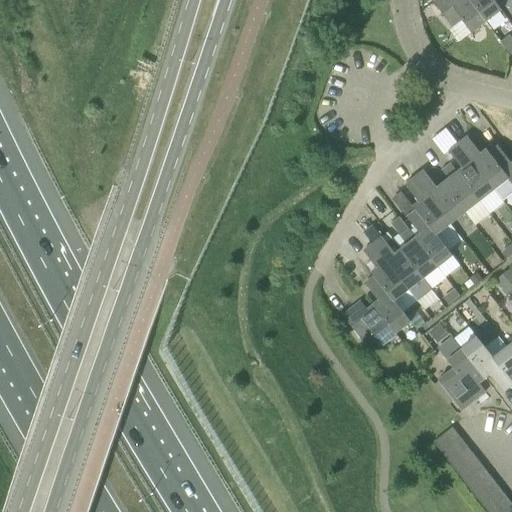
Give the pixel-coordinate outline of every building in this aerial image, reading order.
[(471,34),(487,23),(487,22),(470,0),(438,0),(434,3),(452,28),(462,21),(471,34)] [(470,0),(487,22),(502,12),(492,0),(470,0)] [(511,38),(511,37),(502,43),(511,56),(511,53),(511,38)] [(459,145),(494,192),(501,201),(511,193),(511,184),(489,155),(490,154),(487,151),(480,157),(474,149),(475,148),(468,138),(459,145)] [(480,202),(494,192),(459,145),(450,152),(457,162),(459,161),(461,164),(460,164),(464,169),(458,174),(480,202)] [(511,164),(511,166),(505,158),(506,157),(498,148),(490,154),(489,155),(511,184),(511,164)] [(444,185),(466,214),(480,202),(458,174),(451,165),(443,172),(443,173),(444,172),(447,175),(446,176),(450,180),(444,185)] [(452,225),(466,214),(444,185),(437,190),(436,189),(435,189),(430,183),(432,182),(424,172),(415,179),(452,225)] [(437,236),(452,225),(415,179),(406,186),(413,196),(415,195),(417,198),(420,203),(414,208),(416,212),(417,211),(437,236)] [(438,268),(453,257),(437,237),(437,236),(417,211),(416,212),(408,218),(415,228),(417,227),(422,235),(416,240),(438,268)] [(390,223),(400,236),(408,230),(398,217),(390,223)] [(408,246),(402,251),(433,290),(447,279),(438,268),(416,240),(409,231),(401,238),(401,239),(402,238),(405,241),(404,242),(408,246)] [(410,291),(409,291),(418,302),(433,290),(402,251),(395,256),(392,253),(388,249),(390,248),(382,238),(373,245),(410,291)] [(410,291),(373,245),(364,252),(372,262),(373,261),(378,267),(377,267),(379,269),(372,274),(375,278),(375,277),(395,302),(409,291),(410,291)] [(511,245),(502,254),(507,260),(511,256),(511,245)] [(511,268),(496,280),(506,295),(511,290),(511,268)] [(483,280),(478,274),(471,279),(476,286),(483,280)] [(380,301),(374,306),(397,334),(411,323),(395,302),(375,277),(375,278),(366,284),(373,294),(375,293),(377,296),(380,301)] [(475,286),(471,280),(464,285),(469,290),(475,286)] [(443,300),(448,306),(460,297),(455,290),(443,300)] [(343,316),(362,341),(362,340),(370,351),(379,344),(381,346),(397,334),(374,306),(368,311),(366,310),(361,304),(362,303),(361,302),(343,316)] [(477,318),(466,304),(458,311),(468,324),(477,318)] [(449,336),(440,325),(429,334),(438,345),(449,336)] [(463,350),(485,379),(492,374),(495,379),(496,378),(498,381),(497,383),(504,392),(511,386),(511,383),(494,360),(478,339),(463,350)] [(511,353),(508,349),(494,360),(511,383),(511,353)] [(453,370),(438,382),(453,402),(463,394),(471,404),(486,393),(479,384),(485,379),(463,350),(448,363),(453,370)] [(453,428),(434,443),(442,453),(460,438),(453,428)] [(449,463),(468,448),(460,438),(442,453),(449,463)] [(449,463),(457,472),(476,458),(468,448),(449,463)] [(476,458),(457,472),(464,482),(483,467),(476,458)] [(472,492),(491,477),(483,467),(464,482),(472,492)] [(472,492),(480,502),(499,487),(491,477),(472,492)] [(480,502),(487,511),(506,497),(499,487),(480,502)] [(487,511),(506,511),(511,508),(511,504),(506,497),(487,511)]
